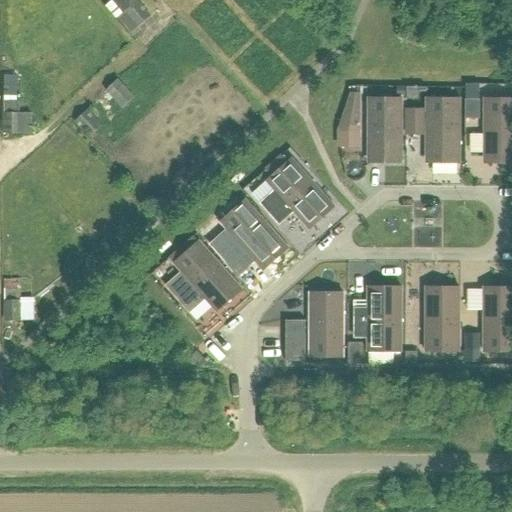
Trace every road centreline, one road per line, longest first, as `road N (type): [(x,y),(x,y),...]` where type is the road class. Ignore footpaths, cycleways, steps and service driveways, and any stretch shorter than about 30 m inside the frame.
road 1 (residential): [(330,245),(339,252),(492,252),(504,243),(503,208),(491,194),(388,193),(364,215)]
road 2 (residential): [(249,461),(249,323),(330,245)]
road 3 (unclassified): [(249,461),(0,462)]
road 4 (unclassified): [(511,462),(311,462)]
